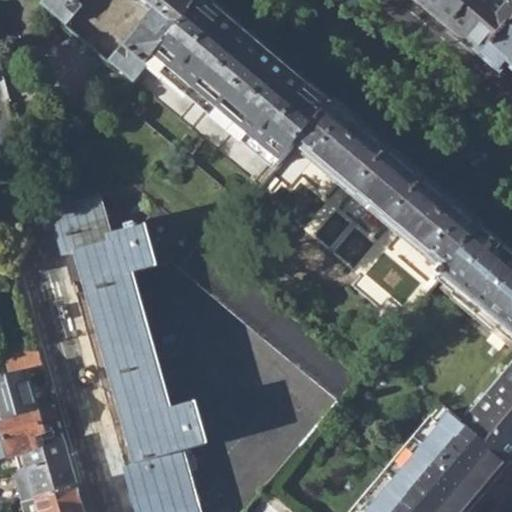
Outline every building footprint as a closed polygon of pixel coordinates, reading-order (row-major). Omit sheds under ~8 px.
[(105,63),(134,83),(147,67),(137,57),(146,46),(187,0),(30,0),(63,29),(80,8),(76,4),(79,0),(135,0),(153,14),(127,47),(122,44),(105,63)] [(276,154),(290,138),(327,94),(213,0),(187,0),(146,46),(276,154)] [(511,0),(413,0),(481,56),(508,24),(511,19),(511,0)] [(506,68),(511,72),(511,27),(508,24),(481,56),(501,74),(506,68)] [(290,138),(447,269),(483,227),(327,94),(290,138)] [(170,408),(132,275),(155,268),(151,256),(158,255),(180,227),(158,210),(144,228),(108,238),(96,198),(73,205),(51,209),(64,256),(76,253),(135,465),(123,467),(136,511),(198,511),(182,451),(204,444),(192,401),(170,408)] [(158,255),(334,402),(357,378),(206,247),(180,227),(158,255)] [(447,269),(439,279),(444,282),(442,287),(506,343),(510,339),(511,340),(511,368),(465,424),(510,462),(511,459),(511,252),(483,227),(447,269)] [(440,403),(450,411),(465,424),(511,368),(511,340),(510,339),(506,343),(442,287),(444,282),(439,279),(424,298),(394,333),(379,350),(381,353),(440,403)] [(376,320),(394,333),(424,298),(420,295),(406,310),(393,300),(376,320)] [(7,355),(13,374),(26,371),(44,366),(39,347),(7,355)] [(301,511),(345,511),(440,403),(381,353),(270,485),(301,511)] [(0,377),(0,421),(37,412),(26,371),(13,374),(0,377)] [(362,511),(467,511),(510,462),(465,424),(450,411),(362,511)] [(0,459),(23,453),(37,449),(32,436),(43,432),(37,412),(0,421),(0,459)] [(27,467),(69,456),(64,442),(37,449),(23,453),(27,467)] [(22,500),(35,497),(77,486),(69,456),(27,467),(13,470),(22,500)] [(22,500),(24,511),(83,511),(77,486),(35,497),(22,500)]
